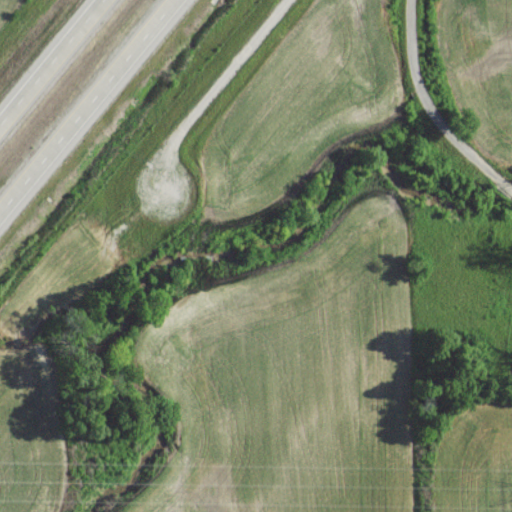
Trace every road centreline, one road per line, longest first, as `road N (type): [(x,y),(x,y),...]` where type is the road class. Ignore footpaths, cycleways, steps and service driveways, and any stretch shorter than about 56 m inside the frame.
road 1 (motorway): [(0,216),(182,0)]
road 2 (residential): [(161,196),(168,149),(290,0)]
road 3 (residential): [(511,196),(451,142),(421,100),(410,69),(407,0)]
road 4 (motorway): [(112,0),(0,134)]
